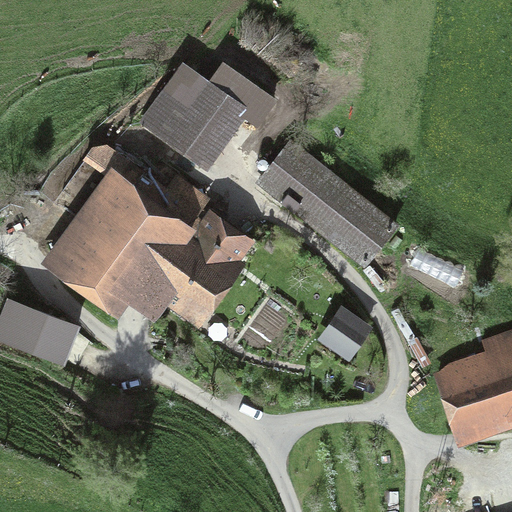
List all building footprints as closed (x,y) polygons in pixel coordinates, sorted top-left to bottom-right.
[(274,93),(220,57),(206,78),(183,63),(143,124),(200,161),(232,112),(252,126),(274,93)] [(393,224),(289,142),(257,182),(361,264),(393,224)] [(117,183),(56,267),(114,310),(122,298),(150,319),(168,294),(195,313),(229,267),(227,265),(244,241),(216,220),(198,223),(189,216),(195,209),(166,187),(163,191),(102,146),(92,148),(84,158),(117,183)] [(64,321),(14,305),(3,340),(54,355),(64,321)] [(359,330),(340,317),(327,335),(346,349),(359,330)] [(511,329),(483,340),(486,351),(451,363),(438,372),(457,430),(511,410),(511,329)]
